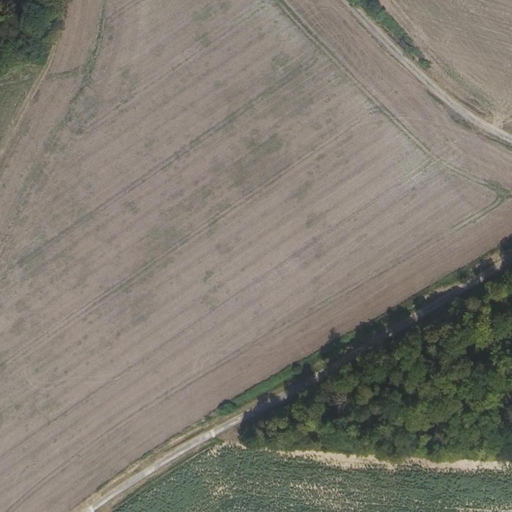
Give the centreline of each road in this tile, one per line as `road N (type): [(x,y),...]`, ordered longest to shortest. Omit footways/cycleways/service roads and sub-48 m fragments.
road 1 (track): [(511,260),(89,511)]
road 2 (track): [(342,0),(426,85),(511,140)]
road 3 (track): [(0,159),(51,61),(68,0)]
